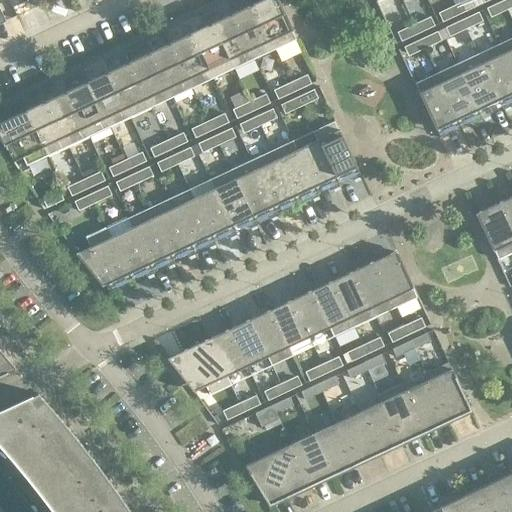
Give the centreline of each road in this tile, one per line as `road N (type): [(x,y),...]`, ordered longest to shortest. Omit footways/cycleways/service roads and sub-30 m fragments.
road 1 (residential): [(91,348),(511,152)]
road 2 (residential): [(212,511),(170,444),(91,348)]
road 3 (residential): [(332,511),(511,428)]
road 4 (residential): [(91,348),(0,232)]
road 5 (residential): [(0,60),(128,0)]
